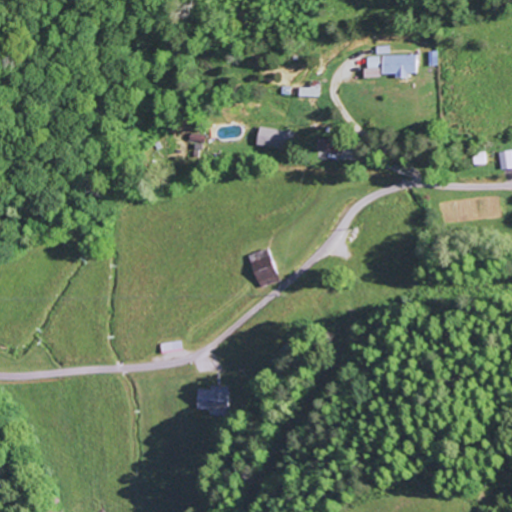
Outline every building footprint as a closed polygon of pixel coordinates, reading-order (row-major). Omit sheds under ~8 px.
[(381,56),(381,74),(396,73),(396,75),(415,75),(414,55),(381,56)] [(377,57),(366,57),(366,69),(378,68),(377,57)] [(291,131),(257,128),(255,146),(289,150),(291,131)] [(500,169),(511,167),(511,149),(498,152),(500,169)] [(278,280),(268,255),(249,262),(259,287),(278,280)]
